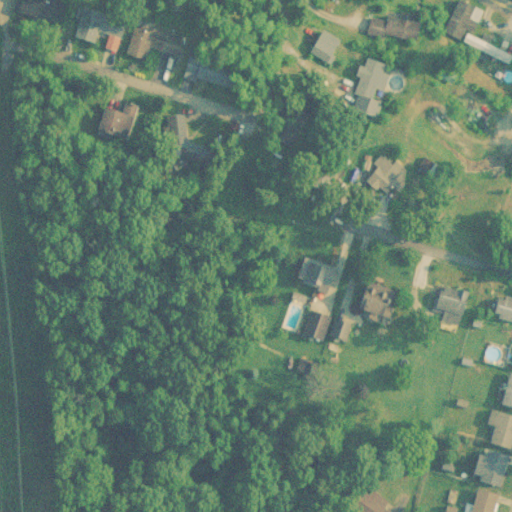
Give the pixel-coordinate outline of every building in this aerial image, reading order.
[(55,0),(24,0),(24,18),(55,19),(55,0)] [(455,0),(441,35),(488,53),(494,38),(483,34),(481,38),(474,35),(484,9),(460,0),(455,0)] [(123,40),(129,19),(83,6),(75,37),(96,44),(99,33),(123,40)] [(419,44),(423,21),(370,11),(366,33),(419,44)] [(179,57),(186,35),(138,20),(128,54),(145,59),(149,48),(179,57)] [(343,41),(320,29),(308,52),(330,64),(343,41)] [(243,93),(251,67),(193,50),(185,77),(243,93)] [(131,134),(133,115),(107,112),(105,131),(131,134)] [(383,195),(404,176),(388,157),(366,175),(383,195)] [(330,270),(304,257),(295,276),(322,288),(330,270)] [(391,320),(402,294),(371,280),(360,306),(391,320)] [(470,292),(442,287),(435,320),(463,325),(470,292)] [(511,297),(499,295),(494,316),(511,320),(511,297)] [(304,333),(326,340),(333,317),(311,310),(304,333)] [(351,323),(337,319),(331,335),(346,340),(351,323)] [(316,365),(303,358),(297,369),(310,376),(316,365)] [(502,405),(511,407),(511,373),(502,405)] [(511,447),(511,415),(490,409),(486,423),(497,426),(492,442),(511,447)] [(478,481),(503,486),(509,455),(484,450),(478,481)] [(495,511),(501,495),(480,489),(473,511),(495,511)]
